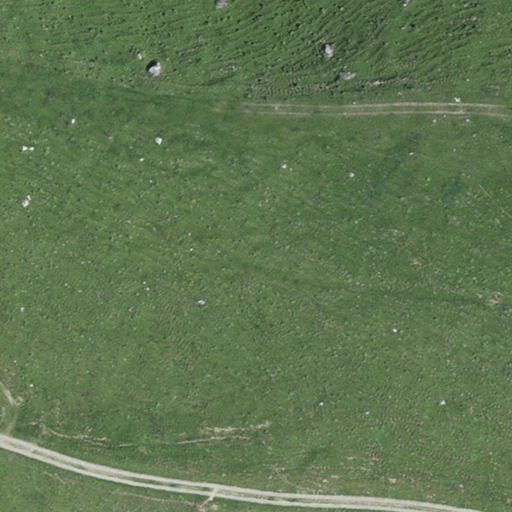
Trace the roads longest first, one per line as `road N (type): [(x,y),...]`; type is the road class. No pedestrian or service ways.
road 1 (track): [(0,61),(220,101),(511,110)]
road 2 (track): [(0,437),(62,458),(451,511)]
